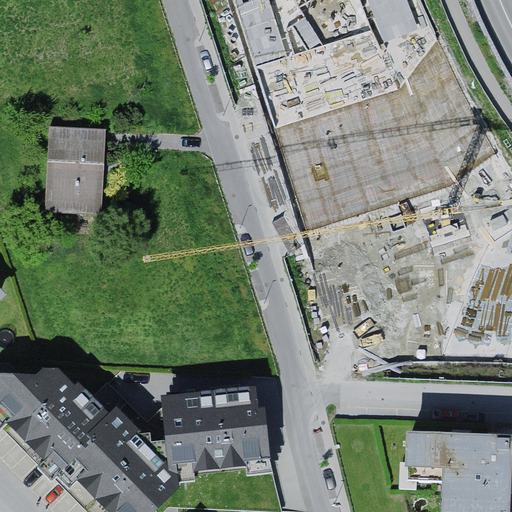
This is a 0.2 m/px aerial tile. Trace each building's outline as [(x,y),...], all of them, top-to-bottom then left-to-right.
[(231,0),(254,65),(348,40),(326,0),(231,0)] [(398,93),(271,132),(305,231),(447,189),(398,93)] [(52,209),(100,211),(104,130),(57,128),(52,209)] [(403,239),(314,279),(340,365),(431,353),(403,239)] [(0,424),(88,511),(143,511),(171,484),(99,413),(92,420),(17,345),(0,362),(0,424)] [(272,463),(264,396),(156,409),(164,477),(272,463)] [(503,511),(507,443),(409,438),(407,479),(453,481),(451,511),(503,511)]
